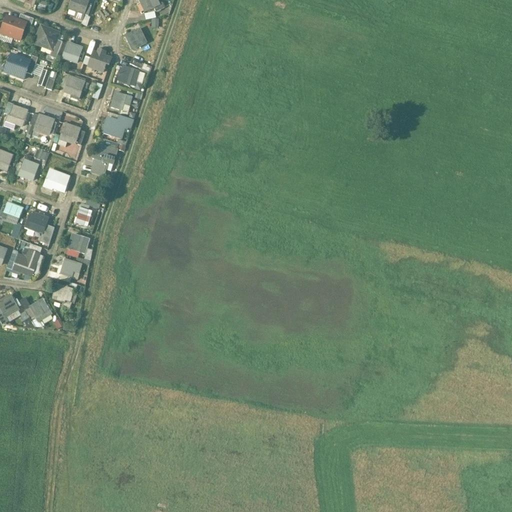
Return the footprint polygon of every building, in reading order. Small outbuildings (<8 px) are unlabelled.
[(89,1),(85,0),(71,0),(68,10),(84,16),(85,13),(85,14),(87,6),(89,1)] [(137,0),(140,4),(142,3),(147,13),(154,9),(158,7),(159,7),(157,1),(158,0),(137,0)] [(34,20),(21,16),(18,22),(26,25),(25,27),(31,29),(34,20)] [(18,22),(7,18),(5,24),(4,24),(1,25),(0,26),(0,28),(1,31),(2,31),(1,35),(2,35),(0,39),(0,40),(11,45),(13,39),(20,42),(25,27),(26,25),(18,22)] [(59,34),(41,27),(34,45),(52,52),(53,52),(57,41),(59,34)] [(140,31),(127,37),(134,51),(147,44),(140,31)] [(57,41),(53,52),(52,52),(50,58),(56,60),(62,43),(57,41)] [(82,49),(68,44),(63,56),(70,59),(69,61),(77,64),(78,60),(81,53),(82,49)] [(98,51),(97,54),(93,53),(88,68),(103,73),(106,66),(109,67),(111,59),(104,57),(106,54),(98,51)] [(30,63),(11,57),(5,74),(24,80),(26,74),(30,63)] [(30,63),(26,74),(32,76),(38,59),(32,57),(30,63)] [(143,65),(132,60),(130,65),(140,70),(143,65)] [(34,74),(42,77),(44,70),(35,67),(34,74)] [(139,73),(123,68),(119,83),(130,86),(131,80),(136,81),(139,73)] [(57,74),(52,73),(46,90),(52,92),(57,74)] [(85,84),(70,78),(66,90),(73,93),(72,95),(80,98),(83,88),(85,84)] [(97,85),(92,99),(98,101),(103,87),(97,85)] [(130,98),(115,94),(113,101),(116,102),(113,109),(122,112),(124,106),(127,107),(130,98)] [(8,104),(4,115),(8,116),(10,117),(13,108),(14,106),(8,104)] [(13,108),(10,117),(8,116),(6,122),(23,127),(28,113),(13,108)] [(34,115),(30,126),(35,128),(39,117),(34,115)] [(54,122),(39,117),(35,128),(35,129),(42,131),(41,133),(49,136),(50,134),(53,124),(54,122)] [(134,122),(119,117),(117,122),(126,125),(125,128),(131,130),(134,122)] [(117,122),(107,119),(105,126),(104,126),(103,129),(104,129),(102,134),(121,140),(125,128),(126,125),(117,122)] [(80,131),(65,126),(61,137),(60,140),(67,142),(75,145),(80,132),(80,131)] [(85,134),(80,132),(75,145),(81,147),(85,134)] [(67,142),(60,140),(58,145),(65,148),(67,142)] [(117,151),(99,146),(98,152),(95,151),(92,159),(95,160),(94,163),(107,167),(106,171),(111,172),(117,151)] [(34,157),(46,163),(50,154),(38,149),(34,157)] [(13,157),(0,152),(0,165),(0,166),(0,167),(0,168),(7,171),(13,157)] [(38,167),(24,162),(23,165),(20,173),(26,176),(25,178),(33,181),(38,167)] [(107,167),(94,163),(91,173),(104,177),(106,171),(107,167)] [(68,178),(50,171),(44,188),(51,191),(52,188),(65,193),(69,178),(70,179),(72,174),(69,173),(68,178)] [(22,210),(8,204),(7,208),(4,207),(0,216),(0,217),(17,224),(22,210)] [(88,212),(81,210),(78,217),(81,218),(79,225),(87,227),(91,213),(88,212)] [(49,220),(31,213),(25,229),(35,233),(35,231),(43,234),(46,226),(49,220)] [(54,229),(46,226),(43,234),(40,243),(49,246),(54,229)] [(89,240),(73,235),(68,250),(84,254),(89,240)] [(41,249),(31,245),(29,251),(30,251),(39,255),(41,249)] [(30,251),(27,259),(18,255),(18,257),(15,264),(12,273),(19,275),(20,272),(30,276),(33,275),(40,255),(39,255),(30,251)] [(12,255),(9,262),(15,264),(18,257),(12,255)] [(81,266),(65,261),(61,275),(77,280),(79,274),(81,266)] [(15,264),(9,262),(6,271),(12,274),(12,273),(15,264)] [(70,284),(59,280),(57,286),(68,289),(70,284)] [(68,289),(57,286),(55,293),(53,300),(64,304),(65,302),(70,303),(72,296),(74,291),(68,289)] [(10,297),(0,302),(0,309),(6,319),(19,311),(10,297)] [(43,301),(30,309),(37,320),(39,323),(52,315),(46,307),(47,306),(43,301)] [(6,319),(0,309),(0,322),(2,325),(10,327),(6,319)] [(37,320),(30,309),(25,312),(32,323),(37,320)]
